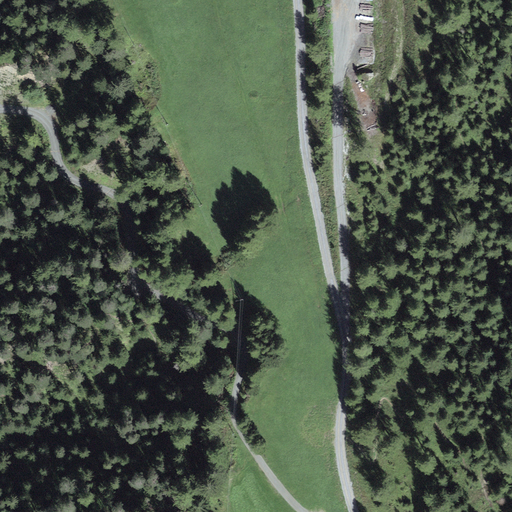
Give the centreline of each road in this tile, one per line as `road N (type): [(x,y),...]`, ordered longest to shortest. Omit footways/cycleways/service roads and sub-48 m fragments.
road 1 (track): [(302,511),(235,424),(240,339),(135,278),(125,206),(57,164),(41,115),(0,107)]
road 2 (track): [(305,0),(303,92),(316,196),(350,334),(339,435)]
